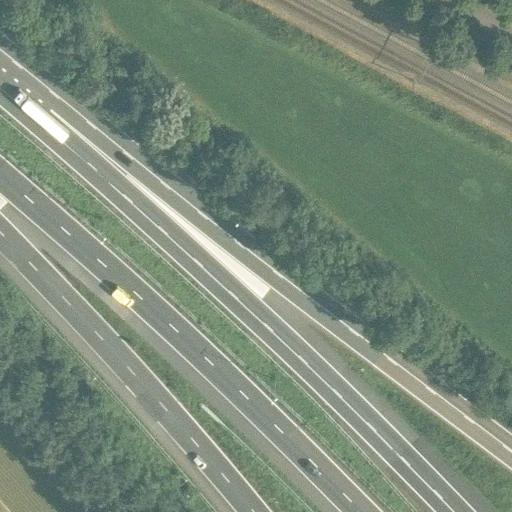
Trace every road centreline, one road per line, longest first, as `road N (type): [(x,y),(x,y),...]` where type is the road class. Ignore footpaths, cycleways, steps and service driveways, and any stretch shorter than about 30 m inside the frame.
road 1 (motorway): [(511,452),(278,275),(40,123)]
road 2 (motorway): [(452,511),(40,123)]
road 3 (motorway): [(0,181),(108,275),(347,511)]
road 4 (motorway): [(0,234),(162,408)]
road 5 (trunk): [(162,408),(248,511)]
